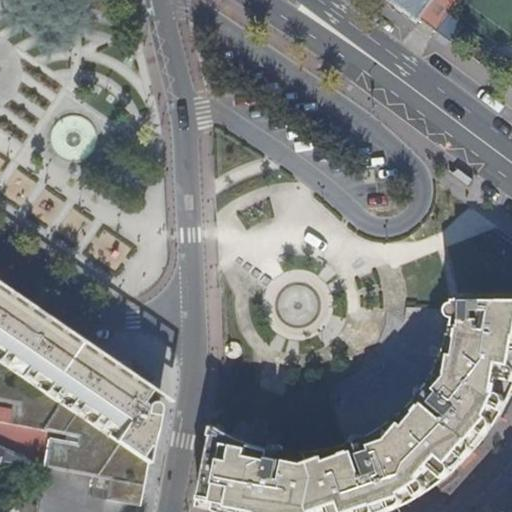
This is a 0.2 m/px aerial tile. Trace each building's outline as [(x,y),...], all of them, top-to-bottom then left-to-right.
[(454,0),(393,0),(436,31),(457,2),(454,0)] [(0,193),(85,251),(84,252),(117,275),(135,247),(8,162),(17,148),(3,139),(0,143),(0,193)] [(0,306),(2,308),(14,313),(16,315),(21,320),(23,323),(93,371),(95,373),(95,374),(90,381),(94,384),(95,383),(111,394),(110,395),(116,398),(120,394),(127,391),(143,402),(147,406),(149,410),(156,415),(158,397),(126,374),(120,377),(116,377),(107,371),(108,367),(110,363),(91,350),(86,347),(0,287),(0,306)] [(0,437),(43,468),(109,481),(105,501),(136,507),(139,508),(142,487),(144,481),(133,468),(135,458),(150,450),(152,439),(154,437),(156,426),(155,421),(156,415),(149,410),(147,406),(143,402),(127,391),(120,394),(116,398),(110,395),(111,394),(95,383),(94,384),(90,381),(95,374),(95,373),(93,371),(23,323),(21,320),(16,315),(14,313),(2,308),(0,306),(0,437)] [(230,437),(220,431),(212,460),(205,490),(202,505),(216,511),(388,511),(407,504),(430,491),(449,476),(467,460),(483,441),(497,421),(508,400),(511,391),(511,308),(457,308),(456,323),(453,340),(447,357),(440,373),(439,375),(431,387),(421,401),(409,414),(395,425),(381,434),(364,443),(345,450),(326,454),(307,456),(288,455),(268,452),(262,450),(250,446),(232,439),(230,437)] [(125,368),(123,364),(119,362),(116,363),(113,365),(110,363),(108,367),(107,371),(116,377),(120,377),(126,374),(124,372),(125,368)]
